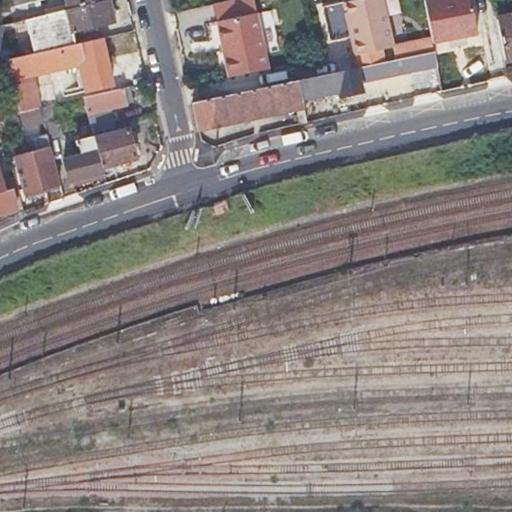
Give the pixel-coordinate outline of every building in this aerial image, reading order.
[(70,0),(72,9),(107,1),(106,0),(70,0)] [(381,0),(349,0),(341,2),(353,55),(393,46),(381,0)] [(430,38),(431,44),(447,41),(465,37),(477,35),(469,0),(433,0),(423,2),(430,38)] [(111,21),(107,1),(72,9),(69,9),(74,30),(79,29),(93,25),(111,21)] [(41,6),(44,15),(57,12),(54,2),(41,6)] [(60,16),(64,33),(74,30),(69,9),(62,11),(63,14),(60,16)] [(254,13),(215,21),(226,77),(266,68),(254,13)] [(507,62),(511,61),(511,18),(499,21),(507,62)] [(29,42),(31,54),(81,43),(79,29),(74,30),(64,33),(48,36),(29,42)] [(467,46),(465,37),(447,41),(448,49),(467,46)] [(393,46),(395,59),(433,50),(431,44),(430,38),(393,46)] [(9,60),(18,112),(19,112),(37,108),(35,92),(32,76),(56,70),(61,96),(92,89),(81,43),(31,54),(9,60)] [(338,99),(349,96),(359,94),(357,83),(436,66),(433,50),(395,59),(297,80),(301,102),(337,94),(338,99)] [(0,61),(0,70),(8,114),(18,112),(9,60),(0,61)] [(301,102),(297,80),(284,83),(190,102),(196,128),(294,108),(298,126),(306,124),(301,102)] [(82,98),(84,104),(86,111),(124,101),(121,89),(82,98)] [(37,108),(40,118),(56,114),(54,104),(37,108)] [(21,126),(41,121),(40,118),(37,108),(19,112),(21,126)] [(94,139),(96,147),(100,162),(133,153),(126,130),(94,139)] [(34,145),(30,146),(26,148),(28,154),(14,159),(25,196),(61,186),(44,133),(32,137),(34,145)] [(100,162),(96,147),(61,157),(67,177),(102,167),(100,162)] [(9,187),(0,189),(0,213),(14,210),(9,187)]
